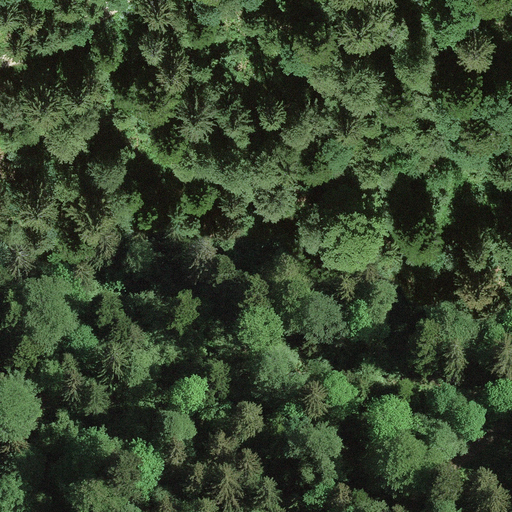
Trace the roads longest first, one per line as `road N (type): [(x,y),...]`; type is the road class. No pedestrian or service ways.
road 1 (track): [(511,408),(381,511)]
road 2 (track): [(129,0),(0,65)]
